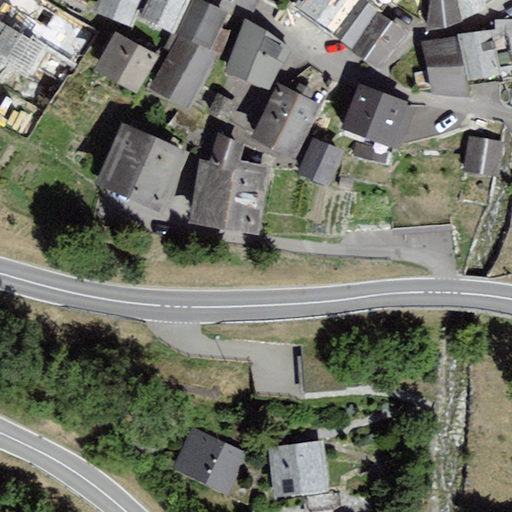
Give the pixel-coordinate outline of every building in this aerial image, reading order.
[(53,15),(31,0),(18,19),(41,34),(53,15)] [(88,0),(64,0),(84,9),(88,0)] [(141,0),(99,0),(94,11),(131,26),(141,0)] [(243,0),(205,0),(236,16),(243,0)] [(297,0),(291,7),(318,31),(310,41),(330,55),(361,16),(340,0),(297,0)] [(440,0),(413,0),(415,32),(442,31),(440,0)] [(459,0),(463,16),(484,6),(482,0),(459,0)] [(211,17),(180,3),(165,36),(196,50),(211,17)] [(389,38),(361,16),(330,55),(357,75),(389,38)] [(67,19),(50,47),(75,61),(91,34),(67,19)] [(0,66),(20,33),(0,21),(0,66)] [(506,25),(486,26),(487,65),(507,64),(506,25)] [(280,54),(232,28),(209,78),(248,92),(280,54)] [(481,36),(443,40),(447,79),(485,75),(481,36)] [(134,60),(96,42),(79,77),(117,96),(134,60)] [(172,108),(199,61),(165,42),(138,88),(172,108)] [(438,45),(408,47),(411,92),(441,89),(438,45)] [(297,96),(283,88),(277,98),(264,91),(231,142),(266,162),(300,109),(292,104),(297,96)] [(391,114),(339,93),(322,135),(373,156),(391,114)] [(223,109),(207,100),(199,116),(215,125),(223,109)] [(74,181),(135,213),(162,163),(100,131),(74,181)] [(449,169),(488,181),(497,151),(458,139),(449,169)] [(217,148),(199,141),(190,162),(209,170),(217,148)] [(280,172),(309,191),(328,161),(299,142),(280,172)] [(242,184),(179,166),(163,222),(226,240),(242,184)] [(227,464),(174,434),(154,466),(205,495),(227,464)] [(247,459),(250,501),(307,497),(305,453),(247,459)] [(331,496),(308,499),(310,511),(333,508),(331,496)]
